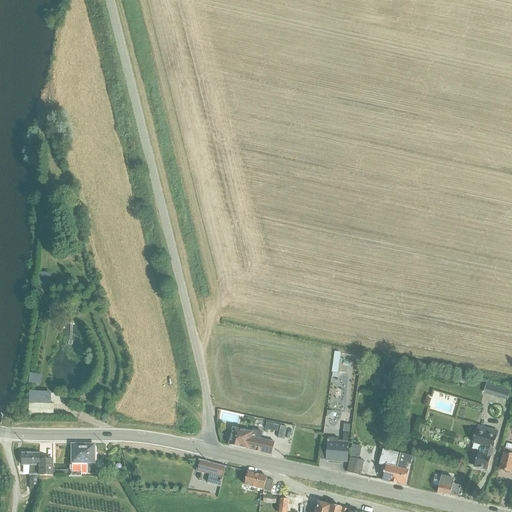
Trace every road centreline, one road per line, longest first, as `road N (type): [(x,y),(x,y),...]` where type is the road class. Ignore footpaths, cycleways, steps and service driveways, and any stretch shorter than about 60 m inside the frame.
road 1 (unclassified): [(204,449),(204,378),(108,0)]
road 2 (tertiary): [(204,449),(124,435),(0,433)]
road 3 (secondary): [(471,511),(278,467)]
road 4 (residential): [(278,467),(315,491),(393,511)]
